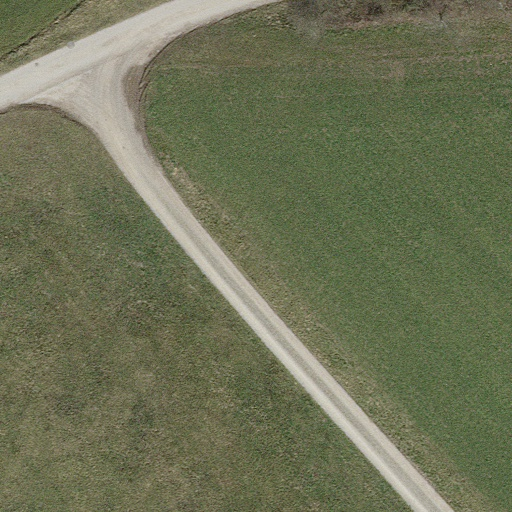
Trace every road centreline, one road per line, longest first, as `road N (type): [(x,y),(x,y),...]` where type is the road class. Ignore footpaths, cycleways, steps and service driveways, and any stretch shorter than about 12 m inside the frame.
road 1 (track): [(440,511),(159,197),(72,58)]
road 2 (track): [(0,91),(217,0)]
